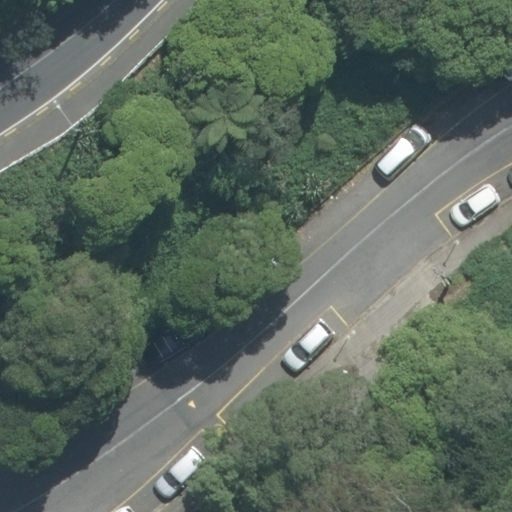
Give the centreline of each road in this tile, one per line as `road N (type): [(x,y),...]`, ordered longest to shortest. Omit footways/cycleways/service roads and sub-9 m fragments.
road 1 (residential): [(0,511),(130,437),(511,125)]
road 2 (secondary): [(0,82),(108,0)]
